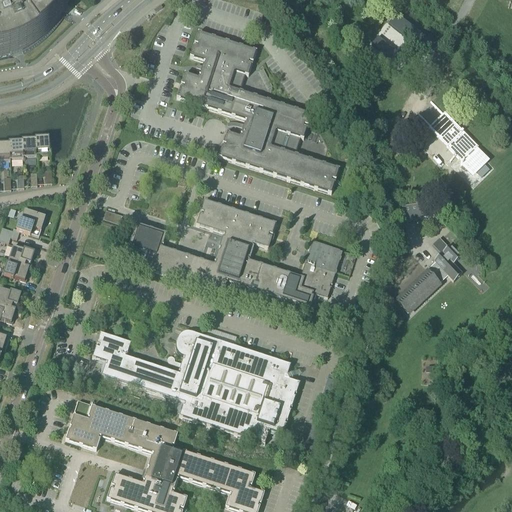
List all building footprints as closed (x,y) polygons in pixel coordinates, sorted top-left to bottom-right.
[(25,3),(24,3),(36,11),(40,6),(60,19),(62,15),(64,12),(65,10),(66,8),(67,6),(68,4),(69,1),(69,0),(26,0),(27,0),(25,3)] [(9,16),(6,18),(12,39),(28,33),(35,45),(36,44),(39,42),(42,39),(45,37),(48,34),(51,31),(53,28),(56,25),(58,22),(60,19),(40,6),(36,11),(24,3),(23,5),(21,7),(19,9),(17,11),(14,13),(12,15),(9,16)] [(388,25),(388,26),(424,54),(432,45),(395,16),(388,25)] [(12,39),(6,18),(4,19),(1,20),(0,20),(0,60),(2,60),(6,59),(9,58),(13,56),(16,55),(18,54),(20,53),(24,52),(27,50),(31,48),(35,45),(28,33),(12,39)] [(200,78),(200,81),(240,94),(245,78),(248,79),(251,70),(252,67),(248,66),(249,64),(252,65),(256,53),(198,34),(194,46),(197,47),(197,49),(193,48),(189,60),(205,65),(204,67),(202,66),(202,67),(202,69),(198,67),(197,69),(197,71),(201,72),(199,77),(199,78),(200,78)] [(377,39),(371,47),(397,67),(403,59),(377,39)] [(263,71),(262,72),(258,74),(267,92),(272,89),(263,71)] [(301,113),(240,94),(200,81),(184,76),(181,87),(184,88),(183,90),(180,89),(176,101),(209,112),(246,123),(245,126),(244,125),(244,126),(243,128),(235,126),(226,126),(227,130),(233,130),(237,131),(242,132),(242,133),(241,136),(240,136),(240,137),(242,137),(241,139),(226,134),(222,146),(226,147),(225,149),(221,148),(217,160),(331,196),(335,185),(331,184),(332,182),(335,183),(339,171),(334,170),(295,157),(300,141),(303,142),(306,133),(307,130),(303,129),(304,127),(307,128),(311,117),(301,113)] [(458,161),(450,168),(473,191),(493,170),(489,165),(490,164),(477,151),(479,149),(480,148),(464,132),(462,134),(444,116),(429,132),(458,161)] [(389,123),(381,119),(378,127),(385,130),(389,123)] [(34,142),(34,143),(35,143),(36,160),(50,159),(50,149),(49,149),(48,141),(34,142)] [(21,144),(21,145),(22,145),(22,162),(23,162),(36,161),(36,160),(35,143),(34,143),(21,144)] [(8,146),(8,148),(9,148),(9,164),(10,164),(23,163),(23,162),(22,162),(22,145),(21,145),(8,146)] [(0,148),(0,166),(10,166),(10,164),(9,164),(9,148),(8,148),(0,148)] [(427,219),(424,201),(400,204),(404,224),(420,221),(420,220),(427,219)] [(135,226),(127,251),(141,256),(136,270),(222,299),(227,285),(309,311),(313,297),(327,302),(335,276),(341,259),(340,259),(341,255),(339,253),(314,245),(312,244),(310,249),(300,277),(302,278),(301,280),(263,268),(247,262),(247,260),(249,261),(253,249),(251,249),(252,246),(264,250),(263,250),(267,252),(271,240),(267,239),(268,237),(272,238),(275,226),(203,203),(195,228),(222,237),(213,267),(162,250),(167,236),(135,226)] [(12,234),(10,241),(16,243),(19,235),(30,239),(30,237),(38,240),(45,219),(24,213),(21,223),(20,223),(16,232),(13,231),(12,234)] [(122,220),(106,215),(103,223),(119,229),(122,220)] [(2,231),(0,235),(0,237),(10,241),(12,234),(2,231)] [(10,241),(0,237),(0,244),(8,247),(10,241)] [(433,264),(435,265),(395,302),(407,315),(447,278),(451,282),(453,285),(461,277),(452,268),(461,260),(449,248),(447,250),(438,242),(432,247),(441,256),(433,264)] [(12,249),(8,263),(29,270),(33,256),(34,255),(24,251),(23,253),(12,249)] [(29,270),(8,263),(3,277),(3,278),(13,282),(13,280),(24,284),(29,270)] [(0,291),(0,306),(15,312),(20,298),(20,297),(10,293),(10,294),(0,291)] [(15,312),(0,306),(0,322),(11,326),(15,312)] [(236,340),(207,331),(205,340),(233,349),(236,340)] [(233,349),(225,347),(215,344),(205,340),(191,335),(189,335),(188,334),(187,334),(185,334),(184,335),(182,335),(181,336),(180,336),(178,337),(177,338),(176,339),(176,340),(175,342),(174,343),(174,344),(174,346),(173,347),(174,349),(174,350),(174,352),(175,353),(175,354),(176,356),(177,357),(178,358),(179,359),(180,359),(182,360),(183,360),(181,367),(180,369),(179,371),(178,376),(126,360),(131,346),(100,336),(96,346),(92,361),(105,365),(100,380),(183,406),(179,419),(264,447),(269,434),(282,438),(300,386),(286,381),(290,367),(234,349),(233,349)] [(179,371),(180,367),(174,365),(174,364),(174,362),(173,361),(171,360),(169,360),(167,361),(167,363),(166,364),(167,366),(168,367),(170,368),(172,369),(179,371)] [(342,387),(327,382),(304,457),(319,462),(342,387)] [(145,477),(143,481),(142,486),(138,484),(114,477),(106,503),(110,505),(127,510),(132,511),(182,511),(187,500),(173,496),(174,493),(178,480),(229,497),(224,511),(258,511),(264,495),(250,491),(255,477),(173,450),(177,437),(93,409),(89,408),(78,404),(74,416),(75,416),(75,418),(73,418),(69,429),(71,430),(70,432),(69,431),(65,443),(96,453),(100,442),(98,441),(99,439),(102,440),(148,455),(151,456),(145,477)]
